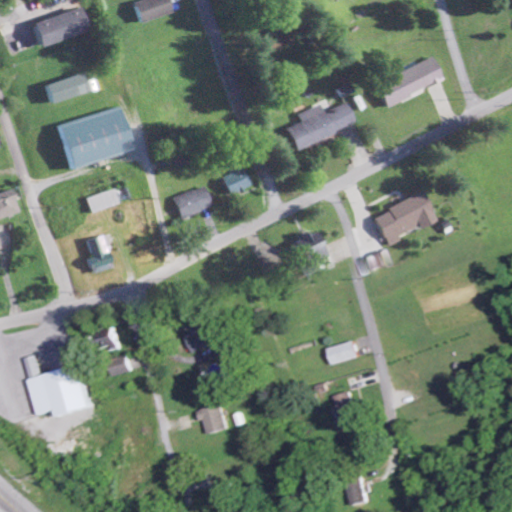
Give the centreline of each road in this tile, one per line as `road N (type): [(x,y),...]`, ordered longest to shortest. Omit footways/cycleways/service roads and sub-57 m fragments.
road 1 (residential): [(511,97),(135,288),(0,324)]
road 2 (residential): [(279,215),(203,0)]
road 3 (residential): [(135,288),(189,504)]
road 4 (residential): [(66,310),(0,105)]
road 5 (residential): [(352,254),(399,438)]
road 6 (residential): [(476,117),(438,0)]
